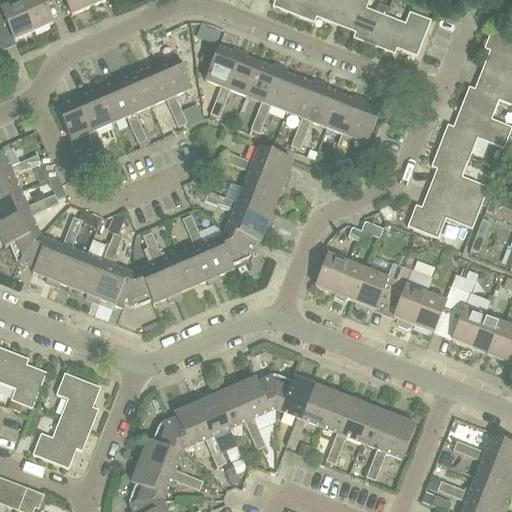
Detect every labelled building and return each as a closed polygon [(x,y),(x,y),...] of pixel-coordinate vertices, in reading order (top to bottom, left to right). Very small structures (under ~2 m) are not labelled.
[(33,34),(19,2),(18,0),(0,0),(0,16),(2,16),(14,42),(33,34)] [(41,0),(23,0),(19,2),(33,34),(53,25),(41,0)] [(91,9),(86,0),(63,0),(71,17),(91,9)] [(86,0),(91,9),(110,0),(109,0),(86,0)] [(293,17),(299,0),(266,0),(274,3),(272,9),(293,17)] [(335,27),(346,0),(299,0),(293,17),(314,25),(316,20),(335,27)] [(373,49),(385,18),(366,10),(370,0),(346,0),(335,27),(355,35),(352,40),(373,49)] [(385,18),(373,49),(394,57),(396,51),(416,59),(431,23),(409,14),(405,26),(385,18)] [(196,40),(205,44),(211,31),(201,27),(196,40)] [(482,72),(511,84),(511,37),(492,29),(484,51),(489,53),(482,72)] [(221,89),(219,94),(224,96),(240,54),(234,51),(232,55),(218,49),(205,83),(221,89)] [(224,109),(230,93),(245,99),(259,65),(245,60),(247,56),(240,54),(224,96),(219,94),(214,106),(224,109)] [(161,61),(154,64),(172,105),(168,107),(173,119),(182,115),(175,99),(191,92),(176,58),(162,64),(161,61)] [(149,70),(136,76),(151,109),(166,103),(168,107),(172,105),(154,64),(147,66),(149,70)] [(272,70),(259,65),(245,99),(261,105),(259,110),(264,111),(280,69),(274,67),(272,70)] [(270,109),(286,115),(299,81),(286,76),(287,72),(280,69),(264,111),(259,110),(254,121),(264,125),(270,109)] [(511,108),(511,84),(482,72),(474,92),(468,89),(460,110),(491,122),(498,103),(511,108)] [(135,116),(151,109),(136,76),(123,82),(121,78),(115,81),(133,122),(128,124),(133,136),(142,132),(135,116)] [(110,87),(96,93),(111,126),(126,120),(128,124),(133,122),(115,81),(108,84),(110,87)] [(313,86),(299,81),(286,115),(301,121),(299,126),(304,127),(321,85),(314,83),(313,86)] [(311,125),(326,131),(339,97),(326,92),(327,88),(321,85),(304,127),(299,126),(295,137),(304,141),(311,125)] [(96,133),(111,126),(96,93),(83,99),(81,95),(75,98),(93,139),(88,141),(93,153),(103,149),(96,133)] [(361,101),(354,98),(353,102),(339,97),(326,131),(341,137),(340,141),(344,143),(361,101)] [(56,111),(71,144),(87,137),(88,141),(93,139),(75,98),(68,101),(70,105),(56,111)] [(368,104),(361,101),(344,143),(340,141),(335,153),(344,157),(351,140),(367,147),(380,113),(366,107),(368,104)] [(214,106),(210,115),(220,119),(224,109),(214,106)] [(197,109),(182,115),(186,124),(188,130),(203,123),(197,109)] [(511,130),(491,122),(460,110),(453,130),(447,127),(439,148),(469,160),(477,141),(503,151),(511,130)] [(182,115),(173,119),(177,128),(186,124),(182,115)] [(254,121),(251,131),(260,135),(264,125),(254,121)] [(142,132),(133,136),(137,145),(146,141),(142,132)] [(295,137),(291,147),(300,151),(304,141),(295,137)] [(462,180),(469,160),(439,148),(431,169),(436,171),(429,191),(480,211),(488,190),(462,180)] [(103,149),(93,153),(98,163),(107,159),(103,149)] [(252,165),(247,164),(245,168),(288,185),(290,178),(287,177),(292,163),(258,149),(252,165)] [(310,151),(307,158),(315,161),(317,154),(310,151)] [(335,153),(331,163),(341,166),(344,157),(335,153)] [(0,179),(16,172),(18,177),(30,172),(26,163),(10,170),(3,154),(0,155),(0,179)] [(226,155),(222,164),(233,169),(236,159),(226,155)] [(36,158),(26,163),(30,172),(40,168),(36,158)] [(248,175),(242,190),(276,203),(281,190),(285,191),(288,185),(245,168),(247,164),(236,159),(233,169),(248,175)] [(0,202),(21,194),(14,179),(18,177),(16,172),(0,179),(0,202)] [(271,217),(276,203),(242,190),(236,206),(232,204),(230,208),(272,225),(274,218),(271,217)] [(472,232),(480,211),(429,191),(421,210),(416,208),(407,229),(438,241),(445,221),(472,232)] [(27,209),(21,194),(0,202),(0,226),(34,212),(36,216),(47,211),(43,202),(27,209)] [(210,195),(206,205),(217,209),(221,200),(210,195)] [(47,211),(57,207),(53,198),(43,202),(47,211)] [(501,202),(493,198),(487,214),(495,217),(501,202)] [(266,230),(269,232),(272,225),(230,208),(232,204),(221,200),(217,209),(232,215),(226,230),(256,242),(256,243),(260,245),(266,230)] [(0,237),(5,249),(9,247),(9,246),(38,234),(31,218),(36,216),(34,212),(0,226),(0,237)] [(101,221),(82,213),(78,222),(98,231),(101,221)] [(113,223),(123,227),(126,219),(123,218),(113,223)] [(192,220),(183,224),(187,234),(196,230),(192,220)] [(72,222),(68,232),(78,236),(82,226),(72,222)] [(484,222),(478,237),(486,241),(492,225),(484,222)] [(364,224),(361,233),(371,238),(370,238),(379,241),(383,231),(364,224)] [(187,234),(194,250),(179,256),(193,290),(206,284),(208,287),(215,285),(197,243),(201,241),(196,230),(187,234)] [(249,260),(256,243),(256,242),(226,230),(224,236),(218,239),(231,268),(232,268),(249,260)] [(351,230),(348,240),(367,247),(370,238),(371,238),(361,233),(351,230)] [(34,271),(32,275),(47,281),(45,285),(52,287),(69,245),(73,247),(78,236),(68,232),(62,248),(47,242),(35,272),(34,271)] [(35,272),(47,242),(40,239),(38,234),(9,246),(9,247),(16,264),(34,271),(35,272)] [(147,251),(157,247),(152,237),(143,241),(147,251)] [(478,237),(471,253),(480,256),(486,241),(478,237)] [(113,238),(109,248),(118,251),(122,242),(113,238)] [(215,285),(221,282),(219,278),(234,272),(232,268),(231,268),(218,239),(203,246),(201,241),(197,243),(215,285)] [(60,286),(73,292),(87,258),(71,252),(73,247),(69,245),(52,287),(59,290),(60,286)] [(157,260),(162,258),(157,247),(147,251),(154,267),(139,273),(152,303),(151,303),(153,307),(167,301),(168,305),(175,302),(159,265),(157,260)] [(109,248),(102,264),(87,258),(73,292),(87,297),(85,301),(92,303),(109,261),(113,263),(118,251),(109,248)] [(180,295),(193,290),(179,256),(164,263),(162,258),(157,260),(159,265),(175,302),(182,299),(180,295)] [(335,297),(348,265),(328,257),(315,289),(335,297)] [(112,268),(113,263),(109,261),(92,303),(99,306),(100,302),(115,308),(116,304),(115,303),(127,274),(112,268)] [(354,305),(367,272),(348,265),(335,297),(354,305)] [(394,290),(402,270),(392,266),(387,280),(367,272),(354,305),(356,306),(355,308),(355,311),(366,315),(369,314),(370,311),(374,313),(385,286),(394,290)] [(413,328),(426,295),(406,288),(412,273),(402,270),(394,290),(403,293),(393,320),(397,322),(396,325),(398,329),(407,332),(410,331),(412,328),(413,328)] [(463,272),(460,280),(465,282),(468,274),(463,272)] [(116,304),(115,308),(123,311),(125,307),(134,311),(151,303),(152,303),(139,273),(133,276),(127,274),(115,303),(116,304)] [(511,282),(507,280),(503,290),(511,293),(511,282)] [(453,313),(461,293),(451,289),(445,303),(426,295),(413,328),(433,336),(443,309),(453,313)] [(462,316),(451,343),(471,351),(484,318),(490,304),(461,293),(453,313),(462,316)] [(491,359),(504,326),(484,318),(471,351),(491,359)] [(511,329),(504,326),(491,359),(511,367),(511,363),(511,329)] [(8,354),(0,372),(0,386),(15,392),(10,403),(23,408),(32,412),(46,375),(26,368),(28,362),(8,354)] [(59,421),(90,433),(98,412),(93,410),(100,390),(64,376),(56,398),(67,402),(59,421)] [(274,377),(265,381),(263,377),(255,381),(257,385),(256,385),(269,415),(275,412),(281,414),(293,384),(292,384),(274,377)] [(299,427),(316,384),(309,382),(308,386),(293,380),(292,384),(293,384),(281,414),(296,420),(295,425),(299,427)] [(254,421),(269,415),(256,385),(257,385),(255,381),(241,387),(239,383),(233,386),(251,428),(247,430),(251,441),(261,437),(254,421)] [(321,430),(334,396),(321,391),(322,387),(316,384),(299,427),(295,425),(290,437),(299,440),(306,424),(321,430)] [(247,430),(251,428),(233,386),(226,389),(228,393),(215,398),(229,432),(244,425),(247,430)] [(339,442),(356,400),(349,398),(348,401),(334,396),(321,430),(337,436),(335,441),(339,442)] [(214,439),(229,432),(215,398),(201,404),(200,401),(193,403),(211,445),(207,447),(212,459),(221,455),(214,439)] [(361,446),(375,412),(361,407),(363,403),(356,400),(339,442),(335,441),(330,452),(339,456),(346,440),(361,446)] [(19,416),(23,408),(10,403),(7,411),(19,416)] [(207,447),(211,445),(193,403),(187,406),(188,410),(174,416),(176,420),(177,420),(190,449),(205,443),(207,447)] [(380,458),(396,416),(390,413),(388,417),(375,412),(361,446),(377,452),(375,456),(380,458)] [(183,452),(190,449),(177,420),(176,420),(174,416),(166,420),(168,424),(158,428),(152,445),(151,446),(181,458),(183,452)] [(380,472),(386,456),(402,462),(415,428),(401,422),(403,419),(396,416),(380,458),(375,456),(370,468),(380,472)] [(82,454),(90,433),(59,421),(52,441),(41,436),(32,458),(68,472),(76,452),(82,454)] [(261,437),(251,441),(256,451),(265,447),(261,437)] [(290,437),(286,446),(295,450),(299,440),(290,437)] [(482,460),(511,471),(511,447),(491,439),(484,455),(480,453),(478,458),(482,460)] [(151,446),(152,445),(148,443),(142,458),(138,456),(136,463),(178,480),(176,484),(188,489),(191,480),(175,473),(181,458),(151,446)] [(464,458),(468,449),(458,445),(455,454),(464,458)] [(511,471),(482,460),(478,458),(480,453),(468,449),(464,458),(481,464),(475,480),(509,493),(511,483),(511,471)] [(330,452),(326,462),(336,466),(339,456),(330,452)] [(221,455),(212,459),(216,468),(225,464),(221,455)] [(176,484),(178,480),(136,463),(133,470),(137,471),(131,486),(135,487),(135,486),(165,498),(171,482),(176,484)] [(235,474),(230,463),(223,466),(227,477),(235,474)] [(370,468),(366,478),(376,482),(380,472),(370,468)] [(191,480),(188,489),(197,493),(201,483),(191,480)] [(503,506),(509,493),(475,480),(468,495),(464,493),(462,498),(497,511),(505,511),(507,508),(503,506)] [(0,506),(5,508),(13,486),(2,481),(0,487),(0,506)] [(442,485),(439,494),(449,498),(452,489),(442,485)] [(14,511),(18,511),(26,491),(13,486),(5,508),(14,511)] [(131,511),(161,511),(166,510),(163,504),(165,498),(135,486),(135,487),(128,504),(131,511)] [(497,511),(462,498),(464,493),(452,489),(449,498),(465,505),(461,511),(497,511)] [(26,491),(18,511),(33,511),(34,510),(38,511),(44,498),(26,491)] [(421,505),(437,511),(449,511),(452,505),(425,495),(421,505)]
